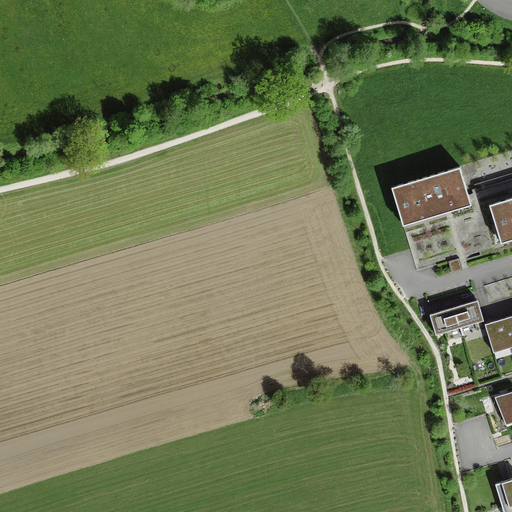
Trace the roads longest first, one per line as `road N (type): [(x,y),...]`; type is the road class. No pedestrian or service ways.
road 1 (track): [(0,190),(134,155),(329,86)]
road 2 (track): [(329,86),(405,60),(511,65)]
